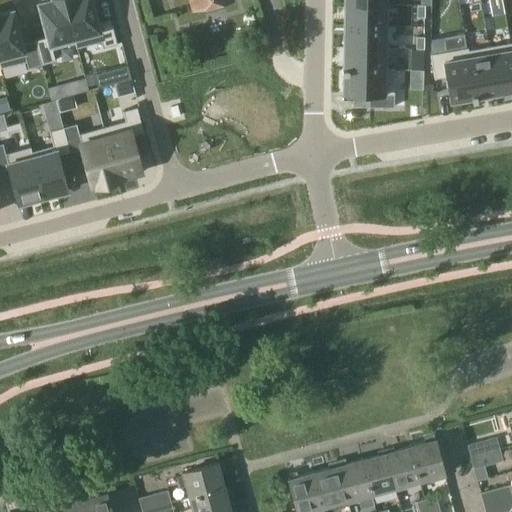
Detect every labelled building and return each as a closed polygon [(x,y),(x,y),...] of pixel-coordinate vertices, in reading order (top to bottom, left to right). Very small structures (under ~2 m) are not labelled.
[(47,36),(34,40),(41,64),(55,60),(52,49),(75,43),(76,43),(64,0),(50,0),(38,3),(47,36)] [(64,0),(76,43),(75,43),(76,48),(101,41),(102,47),(117,44),(110,19),(97,23),(91,0),(64,0)] [(189,0),(192,10),(231,0),(189,0)] [(347,4),(346,25),(382,26),(382,25),(383,6),(383,4),(347,4)] [(416,5),(416,17),(424,17),(424,5),(416,5)] [(0,62),(0,63),(0,62),(0,67),(0,68),(26,61),(28,67),(41,64),(34,40),(22,43),(13,10),(0,13),(0,62)] [(346,25),(346,47),(382,48),(382,49),(387,49),(387,25),(382,25),(382,26),(346,25)] [(416,36),(415,49),(424,49),(424,36),(416,36)] [(511,59),(509,43),(488,46),(496,91),(511,88),(511,59)] [(468,50),(466,50),(474,95),(475,95),(496,91),(488,46),(468,50)] [(346,68),(346,69),(381,69),(382,68),(382,49),(382,48),(346,47),(346,68)] [(467,47),(430,54),(434,78),(446,76),(451,102),(471,98),(472,100),(475,99),(476,99),(475,95),(474,95),(466,50),(468,50),(467,47)] [(423,70),(424,49),(415,49),(411,49),(411,70),(423,70)] [(128,64),(94,74),(98,88),(114,84),(132,79),(128,64)] [(341,68),(341,72),(343,72),(343,93),(369,94),(369,106),(393,107),(394,69),(382,68),(381,69),(346,69),(346,68),(341,68)] [(67,82),(47,87),(51,100),(56,99),(71,95),(67,82)] [(6,97),(0,98),(0,110),(1,113),(10,111),(6,97)] [(56,100),(42,103),(45,114),(59,110),(56,100)] [(125,121),(102,127),(116,178),(117,178),(140,172),(130,135),(143,132),(137,107),(122,111),(125,121)] [(76,123),(63,127),(70,151),(82,148),(92,184),(95,184),(95,186),(118,180),(117,178),(116,178),(102,127),(79,133),(76,123)] [(31,151),(30,151),(43,198),(67,191),(57,155),(70,151),(63,127),(49,131),(53,145),(31,151)] [(3,143),(0,143),(0,170),(9,168),(18,204),(43,198),(30,151),(31,151),(30,147),(5,153),(3,143)] [(470,456),(499,448),(495,436),(466,444),(470,456)] [(408,446),(417,481),(444,474),(435,439),(434,439),(433,437),(425,439),(425,442),(408,446)] [(384,453),(394,487),(417,481),(408,446),(391,451),(391,448),(384,450),(384,453)] [(499,448),(470,456),(473,468),(502,460),(499,448)] [(360,459),(369,494),(394,487),(384,453),(384,450),(376,451),(377,455),(360,459)] [(344,458),(335,461),(336,465),(346,500),(358,497),(361,508),(372,505),(369,494),(360,459),(345,463),(344,458)] [(188,496),(223,487),(218,472),(222,471),(220,461),(216,462),(181,471),(182,474),(175,476),(178,487),(185,486),(188,496)] [(312,472),(321,507),(346,500),(336,465),(335,461),(327,463),(329,467),(312,472)] [(287,474),(288,478),(287,478),(296,511),(301,511),(321,507),(312,472),(297,476),(296,471),(287,474)] [(483,504),(511,497),(509,484),(479,492),(483,504)] [(188,496),(192,511),(225,511),(229,511),(235,510),(233,502),(227,504),(223,487),(188,496)] [(95,494),(81,498),(84,511),(110,511),(104,488),(94,491),(95,494)] [(140,509),(170,501),(167,489),(137,497),(140,509)] [(422,499),(425,511),(439,511),(435,495),(422,499)] [(484,511),(500,511),(511,509),(511,497),(483,504),(484,511)] [(62,500),(54,502),(56,511),(84,511),(81,498),(63,503),(62,500)] [(413,511),(425,511),(422,499),(411,502),(413,511)] [(172,511),(170,501),(140,509),(141,511),(172,511)] [(46,508),(32,511),(56,511),(54,502),(45,504),(46,508)]
